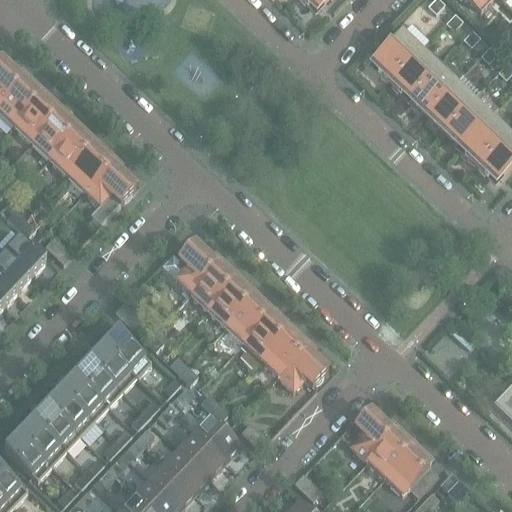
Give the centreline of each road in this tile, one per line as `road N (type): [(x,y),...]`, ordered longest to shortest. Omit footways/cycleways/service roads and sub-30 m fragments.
road 1 (residential): [(0,391),(201,182)]
road 2 (residential): [(387,358),(201,182)]
road 3 (residential): [(201,182),(17,9)]
road 4 (residential): [(494,246),(314,75)]
road 5 (residential): [(241,511),(387,358)]
road 6 (residential): [(511,476),(387,358)]
